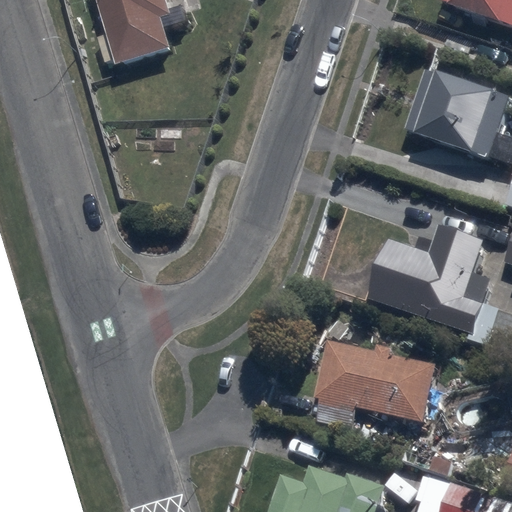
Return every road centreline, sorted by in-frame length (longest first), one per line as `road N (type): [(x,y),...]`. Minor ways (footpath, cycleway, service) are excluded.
road 1 (residential): [(327,0),(270,175),(217,280),(105,338)]
road 2 (residential): [(105,338),(1,0)]
road 3 (residential): [(157,511),(105,338)]
